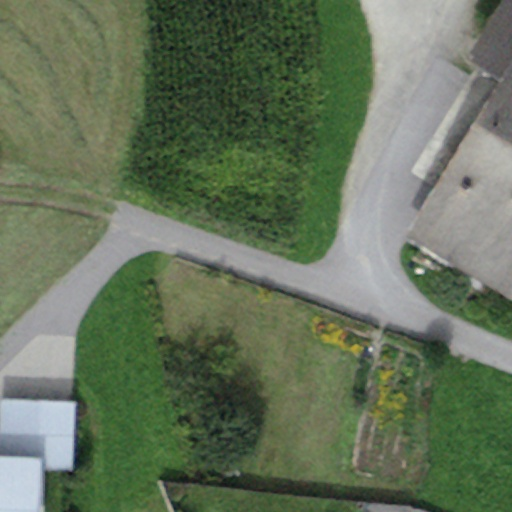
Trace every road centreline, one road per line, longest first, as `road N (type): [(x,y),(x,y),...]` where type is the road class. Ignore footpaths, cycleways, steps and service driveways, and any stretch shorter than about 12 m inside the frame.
road 1 (residential): [(132,244),(195,244),(511,350)]
road 2 (track): [(0,189),(64,195),(195,244)]
